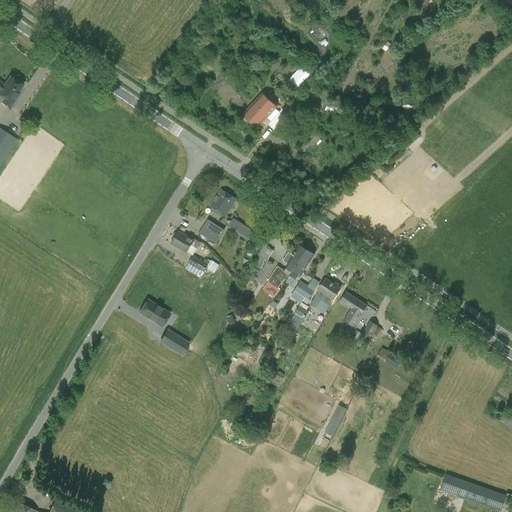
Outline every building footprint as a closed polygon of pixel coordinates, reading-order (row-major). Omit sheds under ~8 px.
[(19,93),(18,93),(23,85),(9,76),(0,89),(0,93),(6,98),(2,103),(10,108),(19,93)] [(258,126),(276,106),(260,92),(242,112),(258,126)] [(0,165),(17,140),(16,139),(0,128),(0,165)] [(226,216),(237,200),(222,190),(210,207),(226,216)] [(261,235),(233,218),(228,227),(256,244),(261,235)] [(216,244),(225,230),(208,219),(199,233),(216,244)] [(171,238),(172,243),(192,256),(188,263),(189,263),(186,269),(199,277),(197,280),(206,285),(209,282),(210,283),(212,280),(204,276),(206,273),(204,272),(207,267),(211,270),(215,263),(211,260),(210,262),(206,259),(204,261),(194,254),(201,242),(194,238),(193,240),(179,231),(179,232),(174,233),(171,238)] [(261,243),(255,254),(259,256),(251,272),(255,275),(260,267),(261,268),(264,263),(263,262),(265,259),(267,261),(273,251),(261,243)] [(300,276),(303,272),(314,255),(299,245),(293,255),(289,252),(283,260),(290,264),(285,271),(277,266),(268,281),(263,289),(275,297),(280,288),(279,287),(285,278),(287,280),(286,282),(292,285),(298,275),(300,276)] [(318,289),(319,290),(310,305),(316,308),(316,307),(324,313),(341,288),(326,278),(318,289)] [(301,282),(295,290),(305,296),(302,301),(308,304),(311,300),(309,299),(314,290),(308,286),(301,282)] [(295,290),(291,297),(301,303),(302,301),(305,296),(295,290)] [(340,301),(352,308),(344,320),(354,327),(367,306),(346,292),(340,301)] [(155,321),(155,320),(164,326),(168,320),(166,319),(169,315),(162,310),(148,301),(140,313),(155,321)] [(294,313),(296,314),(301,317),(296,324),(295,324),(291,329),(293,330),(291,333),(294,335),(306,316),(304,314),(306,310),(299,306),(294,313)] [(357,330),(352,339),(357,342),(362,334),(369,339),(372,335),(377,338),(382,329),(378,326),(378,325),(370,320),(362,334),(357,330)] [(168,330),(160,342),(181,355),(189,344),(168,330)] [(385,361),(390,352),(382,347),(377,357),(385,361)] [(271,383),(279,387),(284,378),(276,373),(271,383)] [(337,404),(324,432),(333,436),(346,408),(337,404)] [(498,420),(511,428),(511,417),(503,411),(498,420)] [(440,490),(501,511),(507,495),(446,474),(440,490)] [(48,511),(78,511),(54,500),(48,511)] [(35,511),(36,511),(16,502),(11,511),(35,511)]
